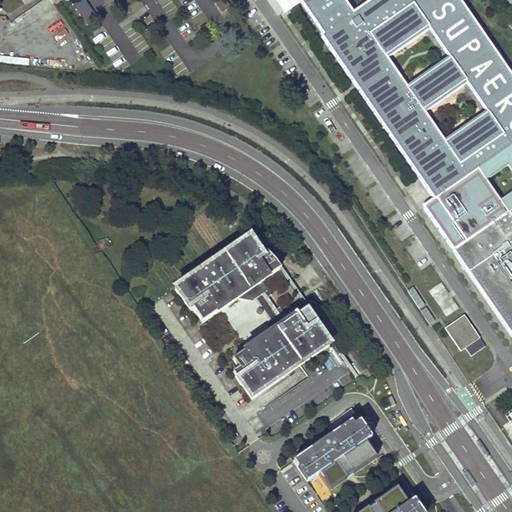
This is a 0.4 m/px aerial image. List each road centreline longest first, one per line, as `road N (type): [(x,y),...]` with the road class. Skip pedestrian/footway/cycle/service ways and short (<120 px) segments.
road 1 (tertiary): [(511,479),(314,205),(263,159),(168,121),(78,109),(0,113)]
road 2 (tertiary): [(0,129),(166,147),(234,173),(271,199),(395,364),(423,428),(481,511)]
